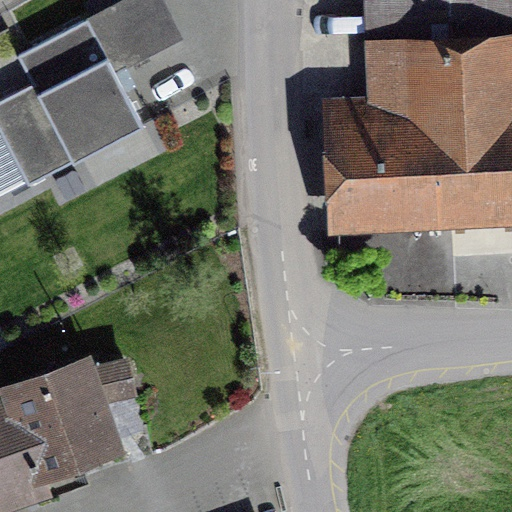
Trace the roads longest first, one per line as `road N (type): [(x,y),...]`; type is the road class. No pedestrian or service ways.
road 1 (unclassified): [(261,0),(260,186),(294,381)]
road 2 (residential): [(294,381),(511,354)]
road 3 (unclassified): [(294,381),(321,511)]
